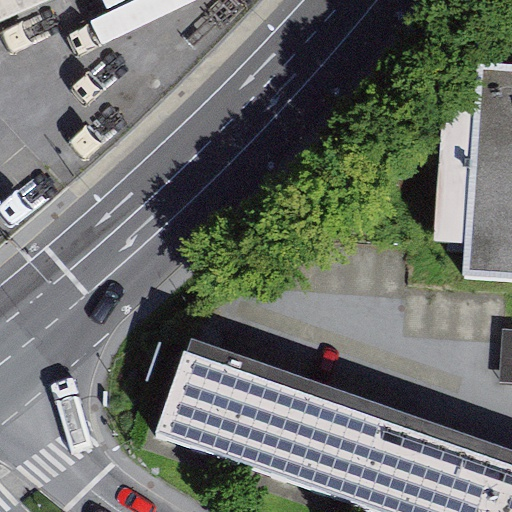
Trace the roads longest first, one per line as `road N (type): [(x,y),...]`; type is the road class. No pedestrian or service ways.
road 1 (primary): [(0,351),(125,249),(293,91),(370,0)]
road 2 (secondary): [(109,511),(75,452),(0,366)]
